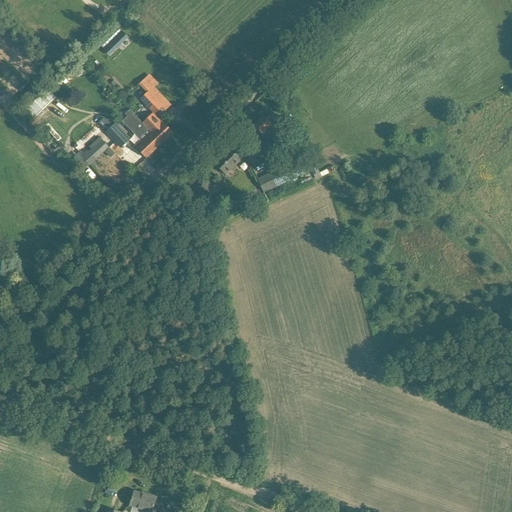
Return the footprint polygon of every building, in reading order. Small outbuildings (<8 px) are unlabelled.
[(122,30),(103,49),(109,55),(128,36),(122,30)] [(145,79),(140,83),(149,92),(154,87),(158,83),(151,76),(146,80),(145,79)] [(35,115),(52,100),(44,91),(27,107),(35,115)] [(149,92),(148,93),(141,100),(155,114),(163,106),(149,92)] [(143,123),(137,117),(130,109),(125,113),(127,116),(121,121),(133,134),(134,134),(140,140),(134,144),(147,158),(162,143),(150,131),(143,123)] [(98,115),(87,124),(91,129),(102,119),(98,115)] [(173,133),(161,120),(159,123),(152,115),(143,123),(150,131),(162,143),(173,133)] [(270,144),(275,139),(283,148),(292,141),(286,135),(284,137),(264,116),(253,126),(270,144)] [(130,140),(115,124),(106,132),(122,148),(130,140)] [(84,170),(109,146),(102,138),(76,162),(84,170)] [(226,174),(244,157),(246,155),(235,144),(215,163),(226,174)] [(266,155),(256,145),(246,155),(244,157),(253,167),(266,155)] [(110,148),(105,152),(110,158),(115,154),(110,148)] [(308,169),(307,165),(302,156),(257,179),(264,191),(308,169)] [(316,165),(310,168),(313,175),(319,172),(316,165)] [(204,176),(191,187),(207,203),(219,192),(204,176)] [(135,491),(130,505),(132,506),(151,511),(152,511),(157,497),(148,494),(148,495),(135,491)]
